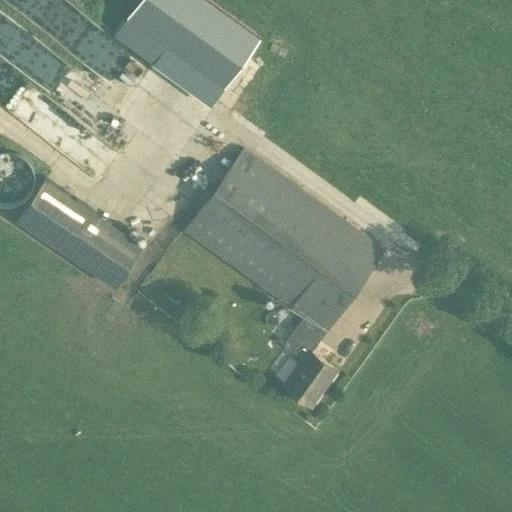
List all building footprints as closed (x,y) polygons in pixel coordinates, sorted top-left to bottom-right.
[(0,0),(0,52),(54,91),(78,57),(112,82),(122,69),(123,70),(134,54),(59,0),(49,0),(45,5),(37,0),(0,0)] [(143,0),(133,16),(234,82),(268,29),(223,0),(143,0)] [(78,128),(78,117),(56,116),(56,127),(78,128)] [(284,342),(303,355),(284,382),(311,402),(337,366),(311,348),(382,248),(242,149),(185,229),(305,314),(284,342)] [(18,217),(116,284),(144,245),(45,177),(18,217)]
